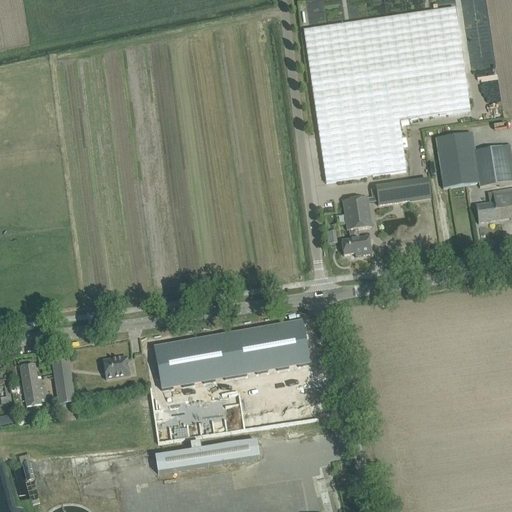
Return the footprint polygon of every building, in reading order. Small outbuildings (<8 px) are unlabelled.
[(304,32),(312,82),(326,184),(406,173),(399,122),(447,115),(470,111),(455,9),(432,13),(304,32)] [(475,153),(472,135),(435,140),(443,191),(478,185),(479,189),(511,183),(511,158),(510,147),(475,153)] [(414,185),(376,190),(378,208),(416,202),(414,185)] [(511,220),(511,190),(489,194),(490,205),(476,207),(479,225),(511,220)] [(349,202),(342,203),(347,233),(349,232),(358,231),(373,229),(368,199),(355,201),(349,202)] [(344,243),(342,243),(344,257),(352,256),(355,256),(356,258),(372,256),(369,239),(361,240),(359,240),(358,233),(358,231),(349,232),(351,242),(344,243)] [(306,331),(230,342),(236,384),(312,373),(306,331)] [(236,384),(230,342),(155,353),(161,395),(236,384)] [(127,359),(103,363),(106,381),(130,377),(127,359)] [(59,406),(75,404),(68,361),(53,363),(59,406)] [(38,383),(35,366),(20,368),(27,409),(48,406),(45,382),(38,383)] [(7,405),(12,404),(9,386),(4,387),(6,398),(1,399),(2,406),(7,405)] [(0,428),(14,426),(13,416),(0,418),(0,428)] [(260,460),(257,443),(201,452),(200,445),(191,447),(192,453),(155,459),(158,476),(260,460)] [(29,458),(21,460),(22,466),(23,465),(28,483),(34,481),(30,464),(31,463),(29,458)]
